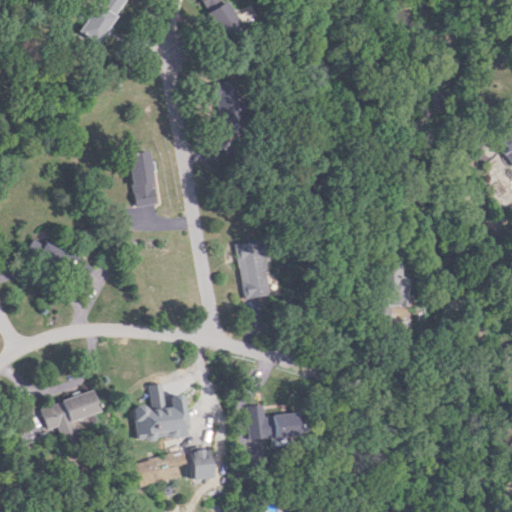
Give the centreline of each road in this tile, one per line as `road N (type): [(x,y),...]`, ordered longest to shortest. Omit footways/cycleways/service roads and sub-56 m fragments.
road 1 (residential): [(157,42),(206,337)]
road 2 (residential): [(262,351),(206,337),(78,329),(0,362)]
